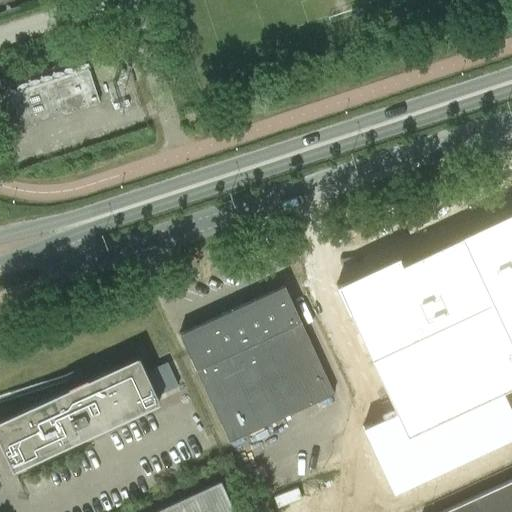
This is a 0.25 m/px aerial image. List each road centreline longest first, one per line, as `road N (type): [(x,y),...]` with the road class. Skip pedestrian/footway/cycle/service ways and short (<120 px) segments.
road 1 (secondary): [(511,73),(0,235)]
road 2 (secondary): [(36,253),(72,233),(511,89)]
road 3 (unclassified): [(36,253),(83,264),(511,125)]
